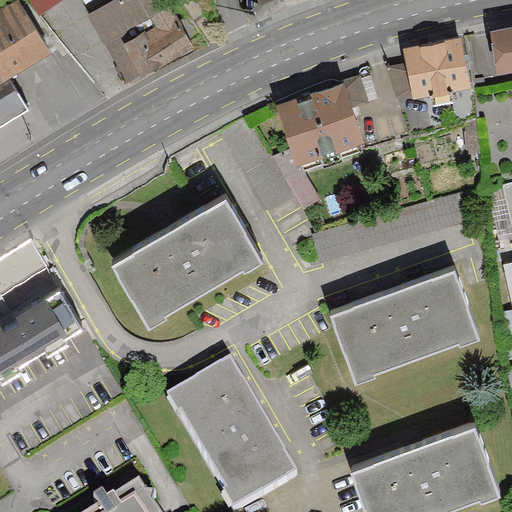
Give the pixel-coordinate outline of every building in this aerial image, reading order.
[(71,0),(115,0),(117,3),(123,0),(32,0),(43,18),(71,0)] [(123,0),(117,3),(92,15),(128,84),(195,49),(171,7),(174,5),(169,0),(123,0)] [(259,0),(263,9),(286,0),(259,0)] [(0,14),(0,162),(32,144),(0,90),(0,85),(52,55),(21,2),(0,14)] [(511,27),(492,31),(498,70),(511,67),(511,27)] [(463,42),(408,51),(411,67),(394,69),(399,97),(414,94),(415,99),(435,95),(437,106),(455,103),(453,93),(471,90),(463,42)] [(348,84),(280,107),(301,166),(367,143),(354,106),(370,101),(361,75),(347,81),(348,84)] [(252,121),(225,136),(270,214),(297,198),(252,121)] [(511,184),(504,186),(511,219),(511,264),(505,266),(511,294),(511,313),(500,316),(511,362),(511,361),(511,184)] [(225,199),(115,264),(150,325),(261,261),(225,199)] [(458,271),(336,314),(358,378),(480,336),(458,271)] [(58,286),(0,320),(0,371),(81,323),(58,286)] [(234,369),(171,405),(232,511),(249,511),(300,483),(234,369)] [(478,426),(354,471),(368,511),(449,511),(502,493),(478,426)] [(156,511),(139,484),(94,511),(156,511)]
